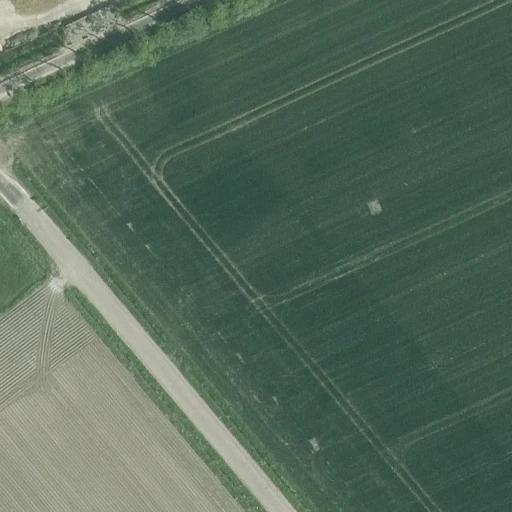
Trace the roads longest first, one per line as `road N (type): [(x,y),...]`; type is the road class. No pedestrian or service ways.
road 1 (tertiary): [(277,511),(0,183)]
road 2 (unclassified): [(0,91),(199,0)]
